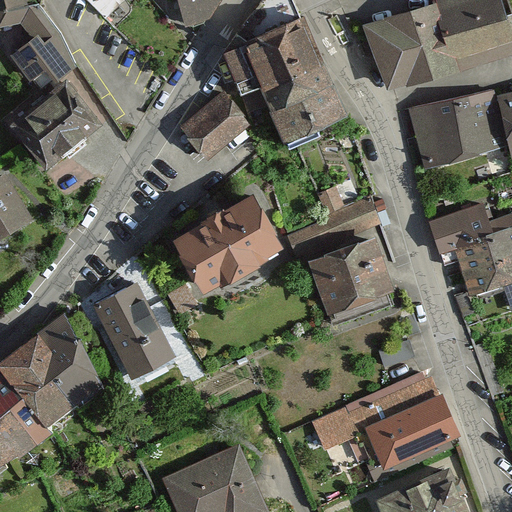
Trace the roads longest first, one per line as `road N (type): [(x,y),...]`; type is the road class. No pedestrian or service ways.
road 1 (residential): [(310,0),(375,106),(501,511)]
road 2 (residential): [(0,339),(29,316),(124,187),(233,0)]
road 3 (unknown): [(66,0),(160,126)]
